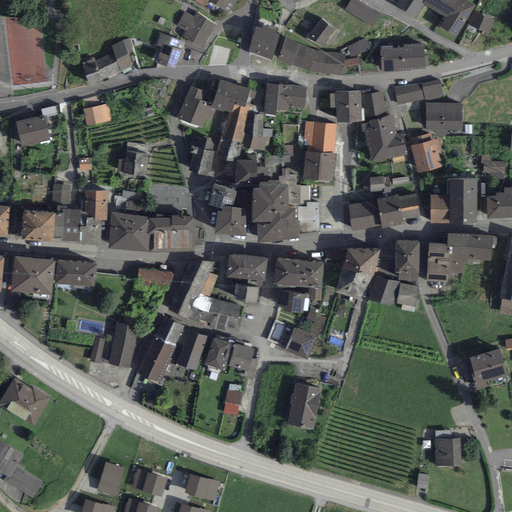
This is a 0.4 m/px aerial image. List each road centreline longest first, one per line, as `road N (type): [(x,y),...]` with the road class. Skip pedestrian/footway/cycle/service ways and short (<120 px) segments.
road 1 (residential): [(499,511),(489,455),(421,289),(423,226)]
road 2 (residential): [(0,106),(185,71)]
road 3 (residential): [(211,250),(175,123),(185,71)]
road 4 (primary): [(412,511),(236,460)]
road 5 (residential): [(179,255),(0,244)]
road 6 (residential): [(313,79),(315,113),(347,130),(345,234)]
road 7 (residential): [(112,405),(178,275),(179,255)]
road 8 (residential): [(388,77),(423,226)]
road 9 (residential): [(385,230),(384,262),(342,361)]
road 10 (primary): [(112,405),(0,328)]
road 11 (primary): [(236,460),(119,408)]
road 12 (residential): [(388,77),(511,49)]
road 13 (unclassified): [(119,408),(55,511)]
